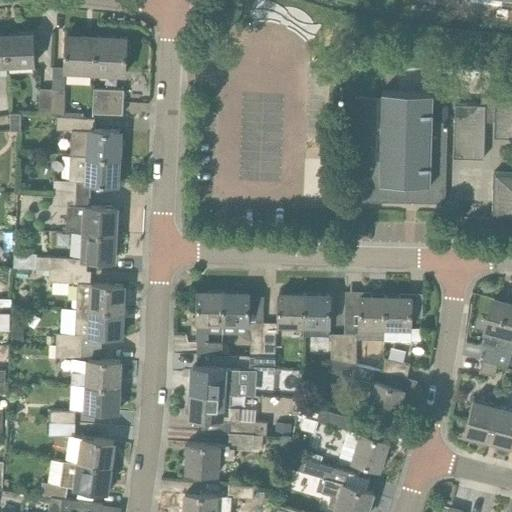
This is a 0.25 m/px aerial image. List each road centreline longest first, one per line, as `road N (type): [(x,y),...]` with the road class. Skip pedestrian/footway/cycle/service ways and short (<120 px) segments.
road 1 (residential): [(458,261),(154,254)]
road 2 (residential): [(128,511),(154,254)]
road 3 (residential): [(154,254),(170,12)]
road 4 (residential): [(419,455),(458,261)]
